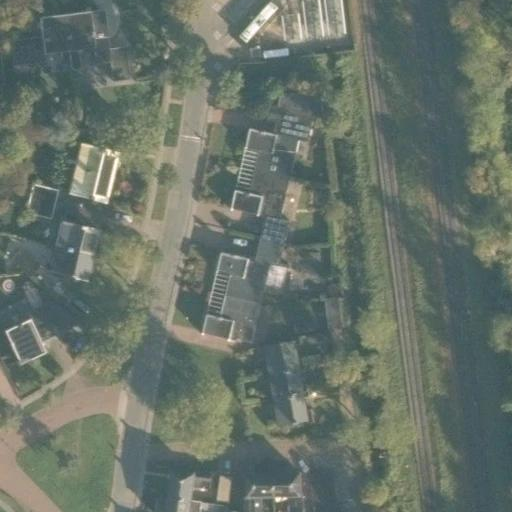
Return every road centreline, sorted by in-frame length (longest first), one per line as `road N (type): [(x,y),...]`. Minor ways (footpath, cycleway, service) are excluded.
road 1 (tertiary): [(134,395),(185,165),(195,0)]
road 2 (residential): [(129,454),(352,447),(335,332)]
road 3 (residential): [(134,395),(0,446)]
